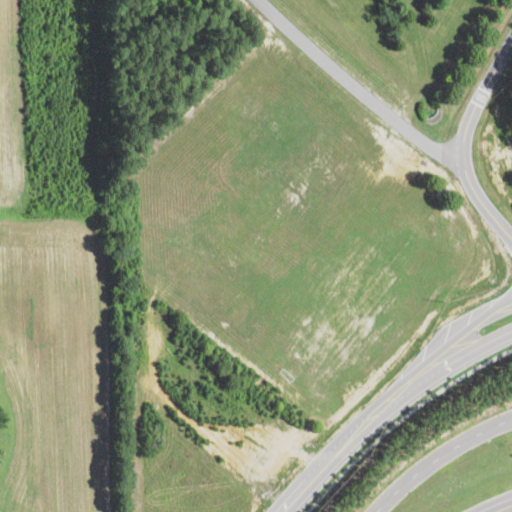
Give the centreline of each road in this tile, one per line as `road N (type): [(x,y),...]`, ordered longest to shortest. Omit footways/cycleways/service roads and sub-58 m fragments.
road 1 (residential): [(511,312),(356,435),(285,511)]
road 2 (residential): [(261,0),(428,146),(462,166)]
road 3 (residential): [(482,200),(462,166),(463,140),(511,36)]
